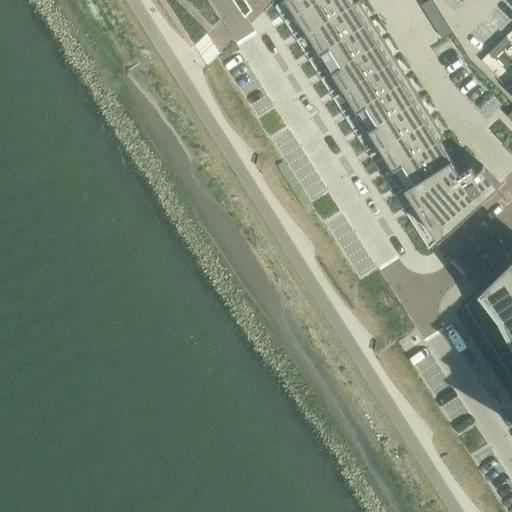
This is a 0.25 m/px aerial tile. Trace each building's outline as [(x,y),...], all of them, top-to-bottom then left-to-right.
[(299,0),(305,9),(319,0),(299,0)] [(319,0),(305,9),(317,28),(360,1),(359,1),(355,3),(352,0),(319,0)] [(432,0),(428,0),(422,4),(426,11),(436,5),(432,0)] [(360,1),(317,28),(330,47),(372,21),(360,1)] [(436,5),(426,11),(430,18),(440,12),(436,5)] [(440,12),(430,18),(434,25),(444,18),(440,12)] [(444,18),(434,25),(438,31),(449,25),(447,22),(444,18)] [(372,21),(330,47),(342,67),(384,40),(372,21)] [(449,25),(438,31),(443,38),(453,32),(449,25)] [(503,50),(511,42),(506,36),(497,44),(503,50)] [(384,40),(342,67),(354,86),(396,59),(384,40)] [(497,44),(489,53),(494,59),(503,50),(497,44)] [(396,59),(354,86),(366,105),(408,79),(396,59)] [(408,79),(366,105),(378,125),(421,98),(408,79)] [(421,98),(378,125),(390,144),(433,117),(421,98)] [(433,117),(390,144),(402,163),(445,136),(433,117)] [(445,136),(402,163),(414,183),(453,158),(441,140),(446,137),(445,136)] [(453,158),(414,183),(446,233),(500,184),(497,180),(483,165),(477,169),(473,162),(461,170),(454,159),(453,158)] [(511,258),(464,306),(511,381),(511,258)]
